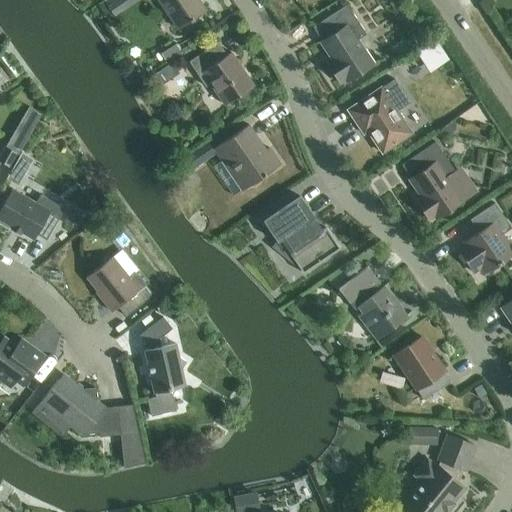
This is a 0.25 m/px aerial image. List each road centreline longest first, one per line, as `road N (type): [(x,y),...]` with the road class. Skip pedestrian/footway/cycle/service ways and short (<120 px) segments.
road 1 (residential): [(511,404),(416,259),(325,170),(283,60),(243,0)]
road 2 (residential): [(98,366),(48,304),(0,270)]
road 3 (unclassified): [(511,101),(443,0)]
